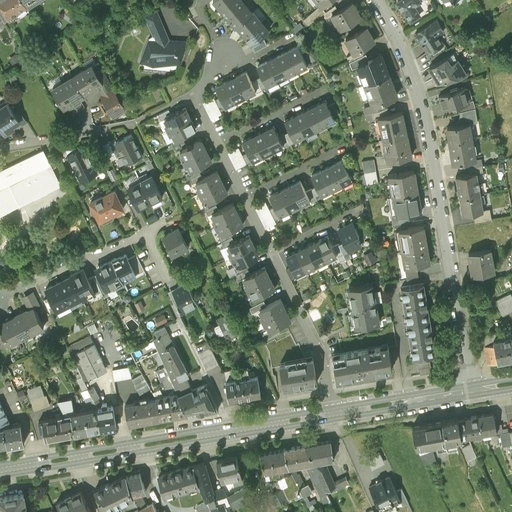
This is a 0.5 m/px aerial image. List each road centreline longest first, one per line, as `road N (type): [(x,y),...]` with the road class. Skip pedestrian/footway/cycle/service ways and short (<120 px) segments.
road 1 (residential): [(473,388),(424,104),(376,0)]
road 2 (secondary): [(0,469),(331,414)]
road 3 (residential): [(293,36),(244,59),(224,57),(192,93),(216,142)]
road 4 (residential): [(270,251),(315,340),(331,414)]
road 5 (residential): [(0,292),(145,235)]
road 6 (secondary): [(331,414),(473,388)]
road 7 (residential): [(216,142),(324,89)]
